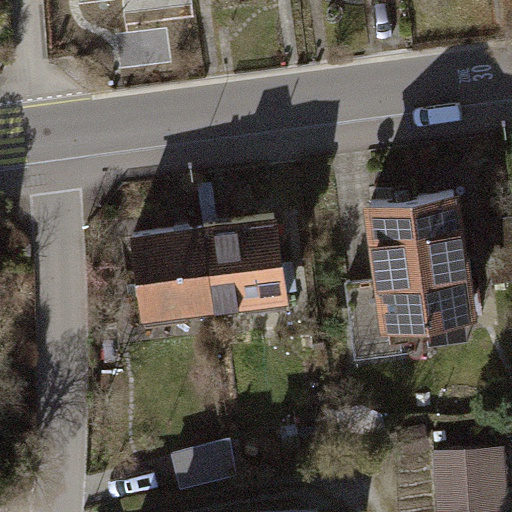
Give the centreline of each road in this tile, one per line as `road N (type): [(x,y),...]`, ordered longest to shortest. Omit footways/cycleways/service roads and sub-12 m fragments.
road 1 (tertiary): [(55,133),(511,72)]
road 2 (residential): [(55,133),(60,511)]
